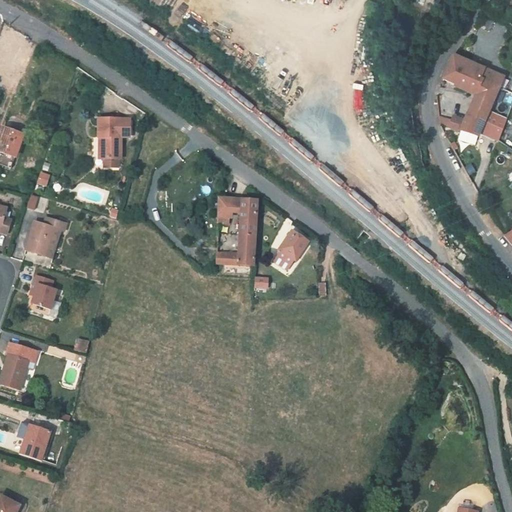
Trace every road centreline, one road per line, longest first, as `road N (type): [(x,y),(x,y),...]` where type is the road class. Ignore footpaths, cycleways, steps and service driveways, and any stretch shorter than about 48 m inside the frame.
road 1 (residential): [(0,7),(157,107),(424,314),(478,378),(510,511)]
road 2 (residential): [(511,267),(469,213),(430,112),(438,64),(482,0)]
road 3 (unknown): [(397,191),(353,110),(344,75),(365,0)]
